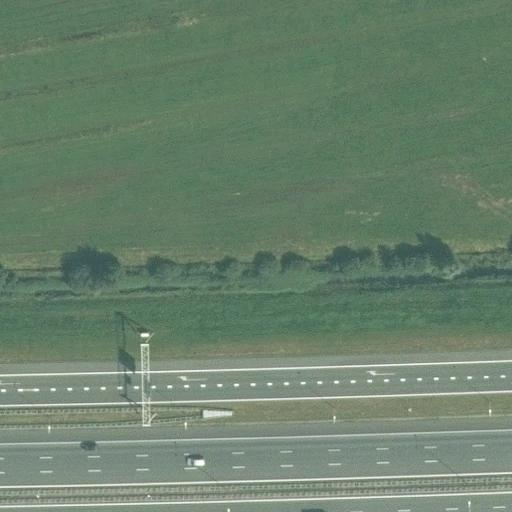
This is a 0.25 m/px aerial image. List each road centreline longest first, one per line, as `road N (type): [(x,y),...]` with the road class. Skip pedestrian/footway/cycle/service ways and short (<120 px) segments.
road 1 (motorway): [(511,384),(0,398)]
road 2 (motorway): [(511,452),(0,465)]
